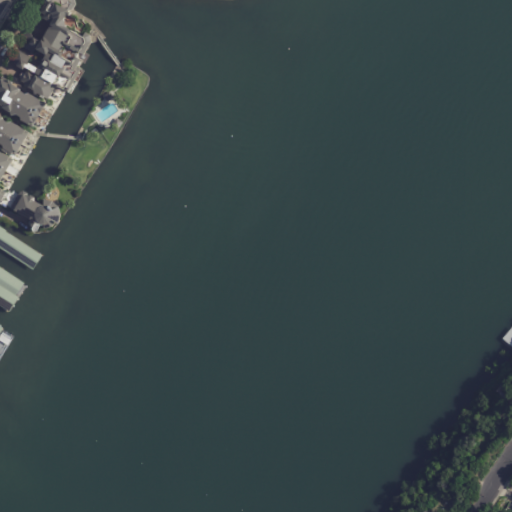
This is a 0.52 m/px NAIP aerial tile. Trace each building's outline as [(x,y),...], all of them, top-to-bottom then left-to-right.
[(71,7),(70,7),(71,8),(69,11),(67,10),(64,15),(67,23),(72,26),(71,27),(83,34),(85,30),(90,32),(91,39),(84,52),(67,42),(61,52),(72,58),(75,51),(78,53),(78,54),(81,57),(77,65),(73,63),(72,65),(80,69),(70,87),(71,87),(69,91),(57,84),(53,91),(52,90),(48,97),(38,91),(35,92),(34,88),(29,85),(29,86),(25,83),(26,82),(21,80),(28,69),(35,73),(36,72),(24,66),(23,67),(18,64),(18,65),(9,60),(11,57),(14,59),(19,50),(40,63),(46,51),(37,46),(34,53),(22,46),(26,39),(23,37),(39,9),(40,10),(45,1),(44,0),(76,0),(72,7),(71,7)] [(11,76),(8,81),(14,85),(23,71),(9,62),(3,70),(11,76)] [(43,100),(47,102),(45,105),(44,105),(35,120),(36,121),(33,124),(22,117),(21,114),(17,111),(12,113),(11,109),(5,106),(2,107),(0,106),(0,90),(1,89),(0,88),(0,80),(2,77),(9,81),(12,81),(20,85),(20,88),(26,91),(29,90),(43,99),(43,100)] [(11,119),(12,119),(25,128),(25,129),(30,131),(28,135),(27,134),(15,154),(4,147),(4,143),(0,140),(0,113),(2,115),(3,117),(8,120),(11,119)] [(0,149),(9,156),(14,159),(12,163),(11,162),(1,178),(2,179),(0,182),(0,149)] [(45,200),(52,202),(59,207),(61,215),(59,224),(57,223),(53,228),(45,230),(45,224),(40,224),(37,231),(35,231),(33,229),(33,228),(31,219),(12,209),(20,194),(25,192),(29,194),(28,196),(28,197),(32,195),(36,197),(36,201),(39,203),(45,200)]
